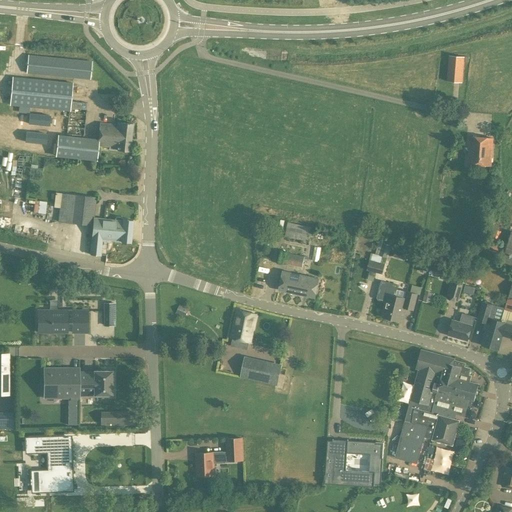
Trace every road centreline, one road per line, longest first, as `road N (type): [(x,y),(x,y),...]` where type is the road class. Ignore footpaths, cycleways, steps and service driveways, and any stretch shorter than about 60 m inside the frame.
road 1 (secondary): [(201,33),(338,35),(501,0)]
road 2 (tertiary): [(503,371),(437,344),(216,291)]
road 3 (secondary): [(478,0),(346,26),(202,20)]
road 4 (residential): [(200,36),(204,57),(433,110)]
road 5 (tertiary): [(149,102),(147,271)]
road 6 (unclassified): [(152,350),(157,501)]
road 7 (unclassified): [(147,271),(124,275),(0,248)]
road 8 (unclassified): [(152,350),(11,353)]
